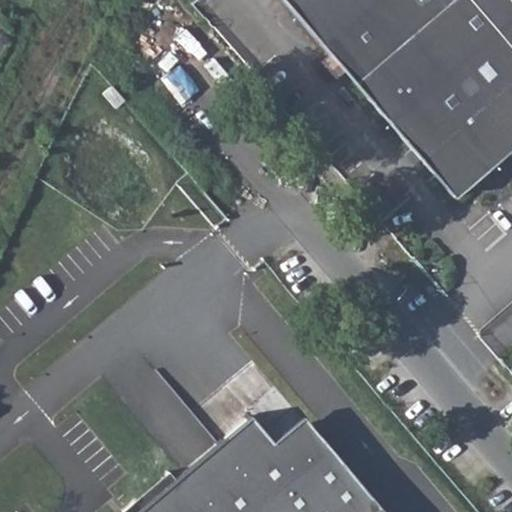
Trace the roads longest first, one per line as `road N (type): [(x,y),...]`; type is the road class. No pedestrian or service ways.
road 1 (residential): [(177,95),(511,478)]
road 2 (unknown): [(284,217),(48,421),(0,476)]
